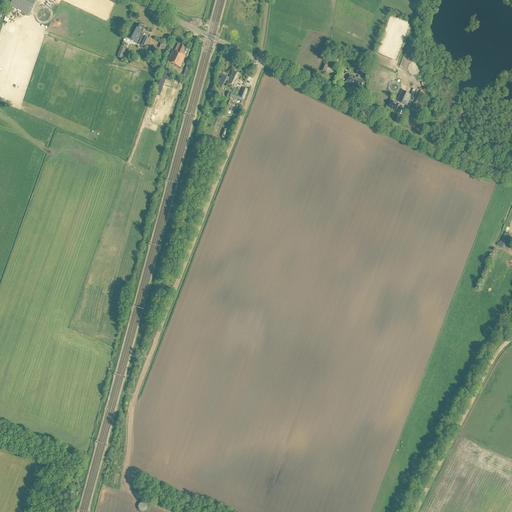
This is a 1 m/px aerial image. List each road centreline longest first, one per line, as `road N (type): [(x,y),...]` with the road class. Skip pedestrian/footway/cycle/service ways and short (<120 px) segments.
road 1 (track): [(262,62),(129,407),(130,492)]
road 2 (unclassified): [(133,0),(459,160),(511,177)]
road 3 (track): [(415,511),(494,358),(511,339)]
